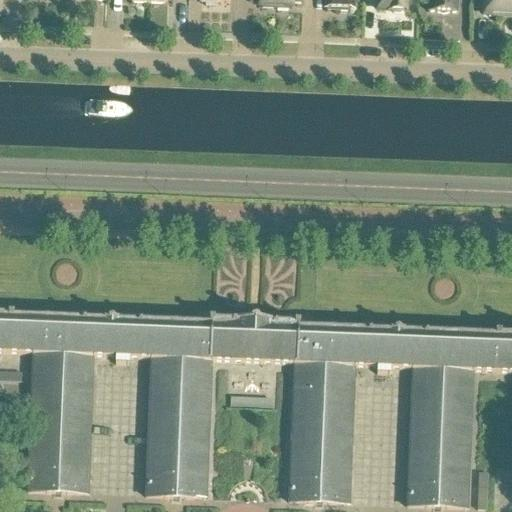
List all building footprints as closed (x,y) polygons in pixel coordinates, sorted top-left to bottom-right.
[(148,0),(149,8),(165,8),(165,4),(173,4),(173,0),(148,0)] [(201,0),(201,7),(206,7),(206,10),(216,10),(216,8),(221,8),(221,0),(201,0)] [(262,12),(275,12),(275,0),(249,0),(249,4),(259,4),(258,9),(262,9),(262,12)] [(275,0),(275,12),(287,12),(288,10),(292,10),(292,5),(302,6),(301,0),(275,0)] [(325,0),(326,12),(338,12),(340,15),(347,15),(349,13),(352,13),(353,0),(325,0)] [(377,0),(377,14),(388,14),(391,15),(394,17),(400,17),(403,15),(405,15),(406,0),(377,0)] [(430,0),(430,16),(436,16),(443,18),(449,17),(456,17),(456,0),(430,0)] [(497,19),(509,19),(509,0),(484,0),(484,18),(487,18),(488,20),(496,20),(497,19)] [(152,328),(69,325),(69,324),(60,323),(60,325),(12,323),(12,321),(0,320),(0,357),(33,359),(27,497),(87,499),(93,361),(115,362),(115,369),(128,369),(128,363),(151,364),(145,501),(206,504),(211,366),(293,369),(288,507),(349,509),(354,372),(376,372),(376,379),(389,379),(389,373),(412,374),(406,511),(419,511),(466,511),(472,376),(511,377),(511,340),(495,339),(495,342),(447,340),(447,338),(439,338),(439,339),(355,336),(355,335),(346,334),(346,336),(298,334),(298,329),(259,328),(260,326),(248,326),(248,327),(209,326),(209,331),(161,329),(161,327),(152,327),(152,328)]
